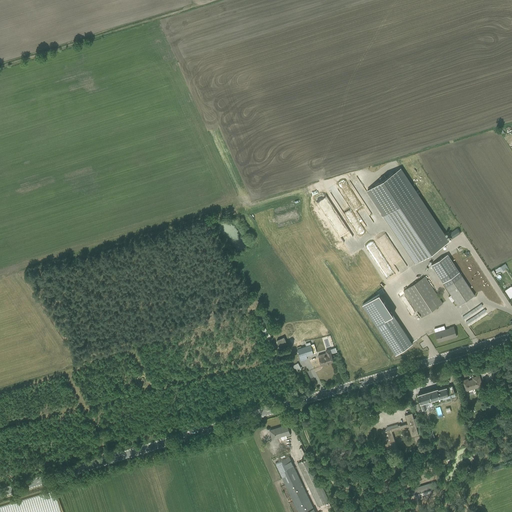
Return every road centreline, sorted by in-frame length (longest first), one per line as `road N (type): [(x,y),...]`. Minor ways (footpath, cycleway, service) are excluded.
road 1 (secondary): [(511,336),(0,493)]
road 2 (unknown): [(475,347),(429,268),(430,255),(450,249),(511,315)]
